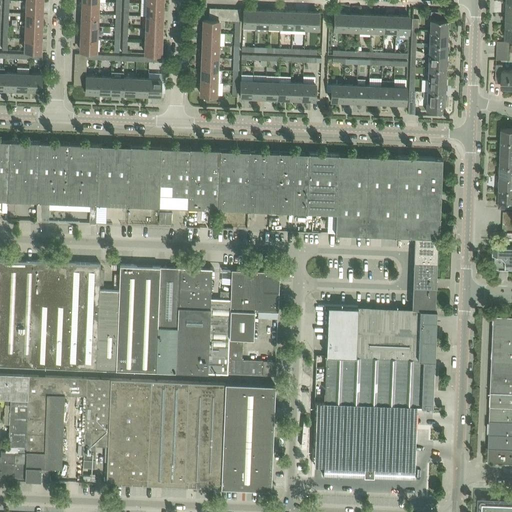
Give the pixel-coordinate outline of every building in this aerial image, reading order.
[(27,0),(26,12),(42,13),(42,1),(27,0)] [(82,0),(82,13),(98,13),(98,1),(82,0)] [(147,3),(147,15),(162,16),(163,3),(147,3)] [(243,24),(256,25),(256,9),(243,9),(243,24)] [(256,25),(268,25),(269,10),(256,9),(256,25)] [(268,25),(280,26),(281,10),(269,10),(268,25)] [(280,26),(280,32),(293,33),(293,26),(293,11),(281,10),(280,26)] [(430,18),(429,31),(448,31),(448,20),(449,20),(449,19),(440,19),(441,11),(431,10),(430,18)] [(293,26),(293,33),(305,33),(305,27),(306,11),(293,11),(293,26)] [(306,11),(305,27),(318,27),(318,12),(306,11)] [(26,12),(26,25),(41,26),(42,13),(26,12)] [(82,13),(81,25),(97,26),(98,13),(82,13)] [(334,28),(346,29),(347,13),(334,13),(334,28)] [(346,29),(359,29),(359,14),(347,13),(346,29)] [(359,29),(371,30),(372,14),(359,14),(359,29)] [(371,30),(384,30),(384,14),(372,14),(371,30)] [(384,30),(396,31),(397,15),(384,14),(384,30)] [(147,15),(146,28),(162,28),(162,16),(147,15)] [(397,15),(396,31),(409,31),(409,15),(397,15)] [(203,19),(203,31),(219,32),(219,19),(215,19),(209,19),(203,19)] [(26,25),(25,37),(41,38),(41,26),(26,25)] [(81,25),(81,37),(97,38),(97,26),(81,25)] [(146,28),(146,40),(161,41),(162,28),(146,28)] [(203,31),(202,44),(218,44),(219,32),(203,31)] [(429,31),(429,43),(447,43),(448,32),(448,31),(429,31)] [(41,38),(25,37),(25,50),(40,51),(41,38)] [(97,38),(81,37),(80,50),(96,51),(97,38)] [(161,41),(146,40),(145,53),(161,53),(161,41)] [(429,43),(429,55),(447,55),(447,43),(429,43)] [(202,44),(202,56),(218,57),(218,44),(202,44)] [(429,55),(428,67),(446,67),(447,56),(447,55),(429,55)] [(202,56),(201,69),(217,69),(218,57),(202,56)] [(496,71),(496,81),(501,81),(501,86),(511,86),(511,69),(503,70),(503,65),(497,64),(496,71)] [(428,67),(428,79),(446,79),(446,67),(428,67)] [(201,69),(201,81),(217,82),(217,69),(201,69)] [(3,88),(16,88),(17,72),(4,72),(3,88)] [(16,88),(28,89),(29,73),(17,72),(16,88)] [(111,76),(110,92),(123,93),(123,77),(124,72),(111,72),(111,76)] [(29,73),(28,89),(41,89),(42,73),(29,73)] [(85,91),(98,92),(98,76),(86,75),(86,78),(85,84),(85,91)] [(98,92),(110,92),(111,76),(98,76),(98,92)] [(123,93),(135,93),(136,77),(123,77),(123,93)] [(135,93),(148,93),(148,78),(136,77),(135,93)] [(148,78),(148,93),(160,94),(161,78),(148,78)] [(394,86),(393,102),(406,102),(406,92),(406,86),(406,78),(394,78),(394,86)] [(428,79),(427,91),(445,91),(446,80),(446,79),(428,79)] [(241,80),(240,95),(253,96),(253,80),(241,80)] [(253,96),(265,96),(266,81),(253,80),(253,96)] [(217,82),(201,81),(200,94),(216,94),(217,82)] [(266,81),(265,96),(278,97),(278,81),(266,81)] [(278,97),(290,97),(291,82),(278,81),(278,97)] [(290,97),(302,98),(303,82),(291,82),(290,97)] [(303,82),(302,98),(315,99),(316,83),(303,82)] [(331,99),(344,100),(344,84),(332,83),(331,99)] [(344,100),(356,100),(357,84),(344,84),(344,100)] [(356,100),(368,101),(369,85),(357,84),(356,100)] [(368,101),(381,101),(381,85),(369,85),(368,101)] [(381,101),(393,102),(394,86),(381,85),(381,101)] [(427,103),(426,111),(442,112),(442,104),(445,104),(445,103),(445,91),(427,91),(427,103)] [(502,128),(501,140),(511,140),(511,127),(501,127),(501,128),(502,128)] [(9,139),(0,138),(0,198),(37,200),(39,139),(39,140),(10,139),(10,138),(9,139)] [(38,200),(37,220),(40,220),(41,220),(42,220),(44,221),(45,201),(99,203),(102,142),(101,142),(101,143),(80,142),(77,142),(70,142),(70,141),(69,141),(69,142),(51,141),(48,141),(40,140),(39,139),(37,200),(38,200)] [(500,152),(511,152),(511,140),(501,140),(501,152),(500,152)] [(131,143),(131,144),(102,143),(102,142),(99,203),(129,204),(131,143)] [(161,145),(160,145),(132,144),(132,143),(131,143),(129,204),(158,205),(161,145)] [(191,146),(190,146),(161,145),(158,205),(188,206),(191,146)] [(191,146),(188,206),(211,207),(210,219),(217,219),(218,208),(220,147),(220,148),(191,146)] [(309,150),(309,151),(280,150),(280,149),(279,149),(279,150),(251,149),(251,148),(250,148),(249,148),(249,149),(221,148),(221,147),(220,147),(218,208),(307,211),(309,150)] [(307,211),(336,213),(338,152),(338,151),(338,152),(320,152),(310,151),(310,150),(309,150),(307,211)] [(338,152),(336,213),(335,232),(365,233),(369,153),(368,153),(368,154),(339,152),(338,152)] [(501,152),(500,164),(511,164),(511,152),(500,152),(501,152)] [(395,235),(398,155),(369,154),(369,153),(365,233),(395,235)] [(437,236),(439,236),(443,156),(433,156),(433,155),(431,155),(431,156),(403,155),(403,154),(402,154),(402,155),(398,155),(395,235),(415,235),(437,236)] [(499,176),(511,176),(511,164),(500,164),(500,176),(499,176)] [(500,176),(499,188),(511,188),(511,176),(499,176),(500,176)] [(511,188),(499,188),(499,200),(498,200),(499,200),(499,207),(511,207),(511,188)] [(415,235),(414,259),(436,260),(437,236),(415,235)] [(511,268),(511,245),(493,245),(492,265),(493,265),(496,267),(496,268),(511,268)] [(0,363),(116,368),(118,288),(103,288),(103,284),(100,283),(101,263),(27,260),(26,260),(12,260),(12,259),(0,258),(0,363)] [(414,259),(413,283),(435,284),(436,260),(414,259)] [(116,368),(156,369),(160,265),(120,263),(119,288),(118,288),(116,368)] [(156,369),(175,370),(179,266),(173,266),(166,266),(166,265),(160,265),(156,369)] [(175,370),(207,371),(210,297),(212,267),(210,267),(210,268),(202,268),(202,267),(179,266),(175,370)] [(231,290),(230,298),(230,308),(254,309),(278,310),(280,270),(232,268),(231,290)] [(413,283),(412,307),(434,308),(435,284),(413,283)] [(227,372),(230,308),(230,298),(223,298),(210,297),(207,371),(227,372)] [(328,304),(326,354),(356,355),(434,358),(435,347),(435,333),(436,308),(434,308),(412,307),(400,307),(358,305),(328,304)] [(230,308),(227,372),(276,374),(276,360),(242,358),(243,337),(253,337),(254,309),(230,308)] [(511,315),(494,314),(491,391),(511,391),(511,315)] [(434,358),(356,355),(326,354),(325,401),(432,405),(434,358)] [(0,373),(0,398),(4,399),(11,399),(10,405),(10,411),(10,423),(27,424),(28,400),(29,374),(0,373)] [(25,479),(33,479),(42,480),(42,467),(59,467),(62,394),(86,395),(87,377),(29,374),(28,400),(27,424),(27,432),(26,447),(26,452),(25,479)] [(96,445),(108,445),(111,378),(87,377),(86,395),(83,466),(95,467),(96,445)] [(106,482),(146,484),(151,379),(111,378),(108,445),(106,482)] [(146,484),(185,485),(189,381),(151,379),(146,484)] [(185,485),(221,487),(225,382),(189,381),(185,485)] [(225,382),(221,487),(271,489),(274,408),(275,384),(225,382)] [(511,391),(491,391),(490,405),(511,405),(511,391)] [(430,468),(432,405),(325,401),(315,401),(312,463),(325,463),(430,468)] [(511,405),(490,405),(490,419),(511,419),(511,405)] [(511,419),(490,419),(489,433),(511,433),(511,419)] [(9,447),(26,447),(27,432),(9,431),(9,447)] [(511,433),(489,433),(488,447),(511,447),(511,433)] [(511,447),(488,447),(488,461),(511,461),(511,447)] [(0,477),(8,478),(8,461),(15,461),(15,451),(1,450),(1,455),(0,455),(0,477)] [(8,461),(8,478),(25,479),(26,452),(15,452),(15,461),(8,461)] [(364,476),(365,465),(325,464),(325,474),(364,476)] [(364,476),(374,476),(375,466),(365,465),(364,476)] [(416,468),(375,466),(374,476),(415,478),(416,468)] [(511,511),(511,501),(487,500),(487,499),(486,498),(485,498),(484,498),(483,498),(482,498),(481,499),(481,500),(481,501),(480,501),(481,502),(481,503),(482,504),(483,504),(482,511),(511,511)]
